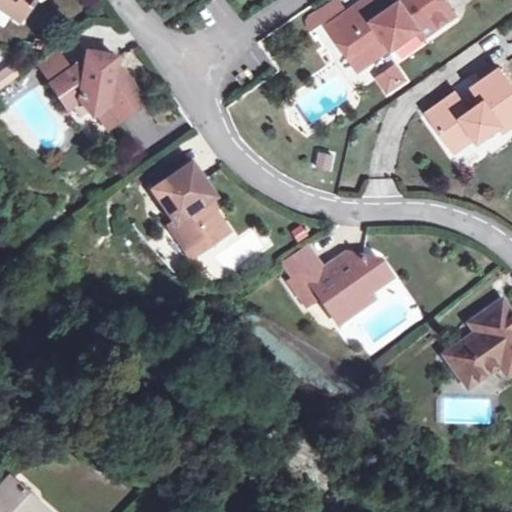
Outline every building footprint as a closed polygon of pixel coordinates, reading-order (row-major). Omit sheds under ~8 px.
[(0,0),(0,8),(19,21),(28,6),(31,8),(36,0),(0,0)] [(385,41),(389,47),(417,28),(423,36),(454,15),(443,0),(396,0),(397,1),(384,9),(377,0),(362,0),(327,25),(352,63),(385,41)] [(385,41),(352,63),(356,69),(389,47),(385,41)] [(59,49),(39,63),(51,81),(72,68),(59,49)] [(107,104),(119,121),(146,103),(126,76),(114,73),(117,56),(87,51),(86,58),(72,68),(51,81),(68,105),(80,96),(93,115),(107,104)] [(0,87),(22,75),(15,63),(0,71),(0,87)] [(387,93),(408,85),(400,66),(380,74),(387,93)] [(468,128),(473,136),(475,138),(496,124),(501,130),(511,122),(511,89),(497,68),(470,86),(481,101),(466,111),(453,94),(425,113),(447,143),(468,128)] [(107,104),(93,115),(105,131),(119,121),(107,104)] [(468,128),(447,143),(452,150),(473,136),(468,128)] [(188,142),(201,169),(214,162),(201,135),(188,142)] [(334,170),(336,153),(320,151),(318,168),(334,170)] [(155,189),(189,167),(182,156),(148,179),(155,189)] [(192,164),(189,167),(155,189),(153,191),(175,223),(181,218),(202,250),(228,232),(208,202),(215,197),(192,164)] [(169,233),(159,240),(176,264),(186,257),(169,233)] [(337,270),(333,264),(324,271),(305,243),(279,262),(292,280),(287,282),(304,306),(317,296),(330,314),(344,304),(350,313),(372,298),(367,292),(390,275),(376,257),(364,255),(348,254),(352,259),(337,270)] [(352,259),(348,254),(333,264),(337,270),(352,259)] [(485,326),(474,333),(442,356),(464,387),(496,364),(504,375),(511,369),(511,319),(499,302),(478,316),(485,326)] [(344,304),(330,314),(337,323),(350,313),(344,304)] [(485,326),(478,316),(468,324),(474,333),(485,326)] [(0,511),(43,511),(32,501),(34,499),(21,487),(18,490),(6,479),(0,485),(0,511)]
